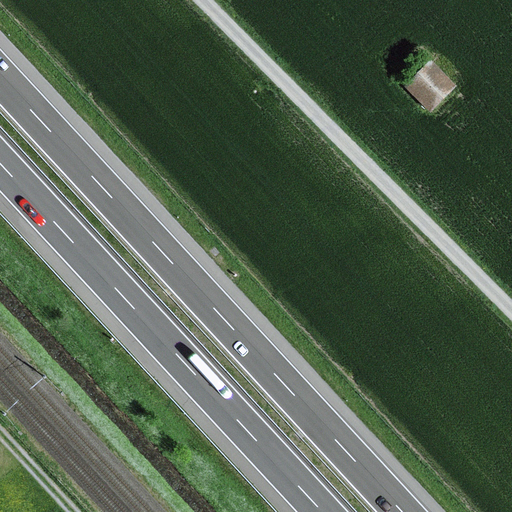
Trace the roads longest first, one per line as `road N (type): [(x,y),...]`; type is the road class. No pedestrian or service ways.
road 1 (motorway): [(399,511),(0,79)]
road 2 (motorway): [(0,164),(321,511)]
road 3 (track): [(200,0),(511,311)]
